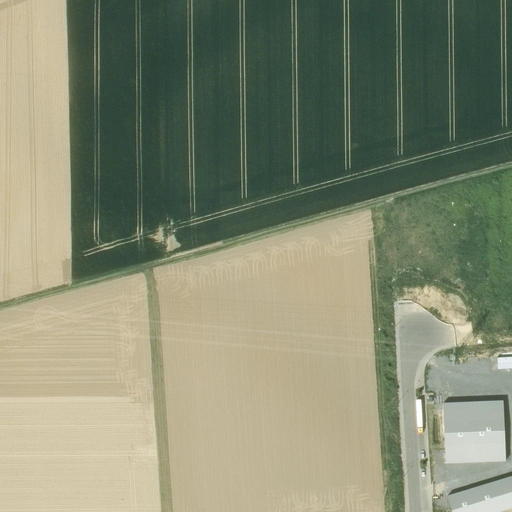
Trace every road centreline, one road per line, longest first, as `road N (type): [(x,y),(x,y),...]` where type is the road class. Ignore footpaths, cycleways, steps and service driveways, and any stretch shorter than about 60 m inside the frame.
road 1 (track): [(0,304),(511,166)]
road 2 (unclassified): [(414,511),(413,322)]
